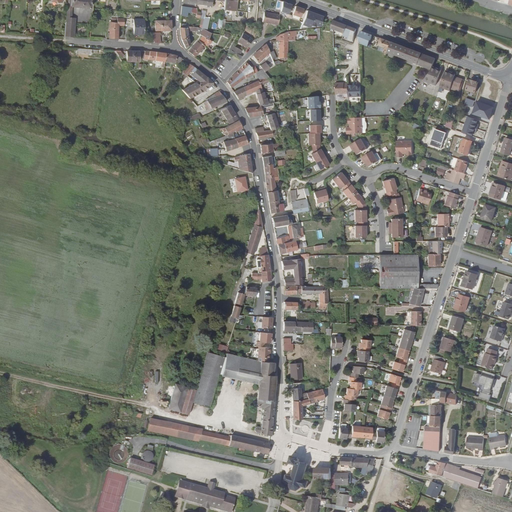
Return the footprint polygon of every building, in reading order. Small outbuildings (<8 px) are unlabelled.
[(90,0),(67,0),(67,9),(70,10),(71,6),(73,6),(89,8),(90,0)] [(237,0),(223,0),(224,1),(222,9),(235,11),(236,1),(237,1),(237,0)] [(295,6),(284,2),(281,12),(283,12),(282,16),(290,19),(292,15),(295,6)] [(182,6),(181,15),(185,15),(185,12),(191,13),(191,10),(192,8),(182,6)] [(304,9),(295,6),(292,15),(300,18),(304,9)] [(70,10),(67,9),(66,22),(75,23),(75,18),(71,17),(72,10),(70,10)] [(310,27),(315,13),(307,10),(301,28),(310,27)] [(263,22),(278,25),(280,15),(265,12),(263,22)] [(324,17),(315,13),(310,27),(320,26),(322,26),(323,24),(324,17)] [(171,30),(171,16),(168,16),(168,20),(154,20),(154,30),(171,30)] [(124,26),(124,19),(117,18),(117,21),(110,21),(109,33),(108,33),(107,36),(109,36),(109,39),(118,39),(118,26),(124,26)] [(145,34),(145,32),(144,18),(133,19),(134,34),(145,34)] [(354,36),(356,29),(334,21),(332,29),(345,34),(344,36),(349,38),(349,39),(353,41),(355,36),(354,36)] [(64,37),(73,37),(75,23),(66,22),(64,37)] [(182,39),(188,38),(187,30),(192,31),(192,28),(186,27),(186,24),(181,23),(180,26),(180,30),(181,35),(182,39)] [(208,40),(211,34),(204,30),(200,35),(203,36),(208,40)] [(300,36),(300,31),(290,31),(288,32),(280,35),(280,41),(288,41),(298,40),(298,36),(300,36)] [(359,43),(368,46),(368,39),(360,36),(362,31),(361,31),(359,36),(359,43)] [(368,46),(369,46),(373,35),(362,31),(360,36),(368,39),(368,46)] [(155,32),(155,42),(163,43),(163,36),(160,36),(160,32),(155,32)] [(248,48),(251,42),(253,39),(243,33),(238,42),(248,48)] [(199,41),(204,46),(205,45),(208,47),(211,42),(208,40),(203,36),(199,41)] [(378,49),(387,53),(391,42),(381,39),(380,43),(380,44),(379,47),(378,49)] [(189,51),(194,57),(204,46),(199,41),(189,51)] [(279,58),(288,58),(288,41),(280,41),(280,51),(279,51),(279,58)] [(432,66),(435,59),(410,50),(397,45),(391,42),(387,53),(417,64),(417,66),(431,70),(432,66)] [(263,47),(253,56),(257,62),(258,64),(266,55),(270,53),(266,44),(263,47)] [(231,51),(240,56),(242,52),(234,47),(231,51)] [(239,61),(242,58),(240,56),(231,51),(229,49),(226,53),(239,61)] [(139,50),(126,50),(126,60),(139,60),(139,58),(139,50)] [(145,51),(144,58),(155,59),(155,52),(150,51),(145,51)] [(155,51),(155,52),(155,59),(165,60),(165,53),(155,51)] [(172,54),(165,53),(165,60),(181,62),(183,59),(177,56),(172,54)] [(195,67),(186,61),(185,63),(188,65),(183,72),(187,76),(189,73),(195,67)] [(268,66),(262,70),(264,72),(274,66),(271,64),(268,66)] [(436,67),(432,66),(431,70),(430,72),(424,80),(436,84),(441,71),(435,69),(436,67)] [(202,73),(195,67),(189,73),(197,81),(195,83),(198,86),(207,77),(202,73)] [(227,82),(231,89),(242,80),(246,77),(240,69),(234,75),(227,82)] [(262,70),(261,70),(256,74),(259,79),(262,78),(262,80),(268,77),(264,72),(262,70)] [(454,76),(451,74),(444,72),(440,85),(450,89),(451,88),(454,76)] [(462,79),(454,76),(451,88),(458,90),(462,79)] [(198,86),(195,83),(184,91),(190,99),(204,91),(213,83),(207,77),(198,86)] [(247,95),(255,91),(262,87),(261,85),(271,81),(268,77),(262,80),(250,85),(249,85),(244,87),(247,95)] [(475,93),(478,83),(469,80),(466,90),(475,93)] [(348,86),(348,84),(344,84),(344,83),(335,83),(336,94),(336,100),(343,100),(345,98),(345,94),(348,94),(348,86)] [(495,89),(484,85),(480,97),(491,100),(495,89)] [(361,98),(361,87),(355,87),(353,87),(353,86),(348,86),(348,94),(348,97),(348,98),(361,98)] [(238,99),(247,95),(244,87),(234,92),(238,99)] [(445,99),(448,91),(440,88),(437,96),(445,99)] [(273,103),(279,102),(277,91),(272,92),(273,99),(267,100),(267,98),(265,98),(264,92),(256,94),(258,102),(260,106),(273,103)] [(227,101),(222,94),(216,98),(208,102),(208,101),(202,105),(206,111),(227,101)] [(318,96),(307,97),(308,109),(320,108),(319,102),(318,102),(318,96)] [(230,105),(221,109),(227,120),(228,119),(230,124),(238,120),(230,105)] [(259,115),(263,115),(260,108),(260,106),(245,109),(249,117),(259,115)] [(320,110),(310,110),(310,121),(320,121),(320,110)] [(279,128),(275,113),(262,117),(264,122),(268,121),(271,130),(273,129),(279,128)] [(362,130),(362,118),(348,119),(349,124),(350,124),(350,128),(350,130),(347,130),(347,131),(362,130)] [(242,128),(238,120),(230,124),(224,128),(227,135),(234,131),(235,132),(242,128)] [(309,125),(309,133),(320,133),(320,125),(309,125)] [(264,131),(256,133),(258,139),(274,137),(273,129),(271,130),(264,131)] [(473,137),(474,138),(476,132),(467,129),(465,134),(466,135),(473,137)] [(217,139),(217,141),(228,137),(229,140),(223,141),(225,150),(231,148),(237,147),(234,133),(234,132),(227,135),(217,139)] [(237,132),(234,133),(237,147),(248,143),(248,142),(245,135),(239,137),(238,135),(237,132)] [(474,138),(483,141),(485,136),(476,132),(474,138)] [(321,137),(321,133),(320,133),(309,133),(308,133),(308,145),(312,145),(312,150),(319,148),(319,140),(319,137),(321,137)] [(468,155),(473,137),(466,135),(465,139),(463,138),(459,153),(468,155)] [(511,140),(505,138),(502,149),(500,152),(509,155),(511,146),(511,140)] [(350,145),(352,149),(354,148),(355,151),(357,155),(367,149),(361,139),(350,145)] [(401,154),(403,154),(407,154),(407,155),(412,155),(412,141),(396,142),(397,157),(401,157),(401,154)] [(261,145),(262,153),(272,152),(270,143),(266,144),(261,145)] [(209,149),(210,156),(217,154),(216,147),(209,149)] [(319,148),(312,150),(313,153),(311,154),(315,162),(327,156),(325,152),(322,154),(322,152),(319,148)] [(366,163),(369,168),(378,162),(372,152),(361,158),(363,162),(365,161),(366,163)] [(238,160),(239,169),(243,170),(243,167),(242,161),(251,160),(249,153),(240,155),(234,157),(234,161),(238,160)] [(263,157),(264,165),(272,164),(271,156),(263,157)] [(315,162),(320,170),(329,165),(327,162),(326,160),(328,159),(327,156),(315,162)] [(465,174),(469,162),(458,159),(456,166),(454,170),(465,174)] [(511,170),(511,165),(501,162),(497,176),(509,180),(511,170)] [(264,165),(267,192),(276,190),(275,184),(275,180),(278,179),(276,167),(275,167),(275,163),(272,164),(264,165)] [(436,174),(443,176),(445,171),(451,173),(451,169),(439,166),(436,174)] [(446,181),(459,185),(461,178),(464,180),(466,174),(465,174),(454,170),(452,176),(448,174),(446,181)] [(332,179),(339,189),(342,186),(348,182),(349,181),(347,177),(345,178),(344,176),(340,172),(332,179)] [(247,189),(245,176),(235,178),(237,191),(247,189)] [(396,190),(393,178),(382,181),(387,196),(394,194),(393,191),(396,190)] [(344,189),(342,191),(347,198),(355,191),(348,182),(342,186),(344,189)] [(504,188),(492,184),(489,193),(491,194),(490,197),(500,201),(504,188)] [(321,191),(318,191),(313,193),(316,203),(328,200),(325,188),(321,189),(321,191)] [(423,191),(424,190),(420,189),(416,200),(428,204),(431,194),(427,192),(423,191)] [(267,192),(269,202),(278,200),(276,190),(267,192)] [(297,201),(299,200),(297,190),(290,190),(292,201),(297,201)] [(354,202),(358,207),(365,204),(355,191),(347,198),(352,204),(354,202)] [(456,199),(458,195),(449,192),(448,196),(447,196),(444,205),(454,208),(456,203),(457,199),(456,199)] [(390,209),(402,208),(400,198),(387,200),(388,205),(389,205),(390,209)] [(294,209),(308,207),(306,199),(299,200),(297,201),(297,202),(292,203),(294,209)] [(269,202),(271,213),(284,210),(282,200),(278,200),(269,202)] [(492,222),(496,209),(486,206),(481,219),(492,222)] [(247,246),(246,252),(252,253),(253,253),(262,224),(259,208),(254,222),(253,222),(252,223),(254,224),(253,228),(251,227),(251,229),(252,229),(251,233),(250,232),(249,234),(251,234),(248,245),(246,244),(246,246),(247,246)] [(365,222),(365,209),(358,209),(358,210),(354,210),(354,222),(358,222),(365,222)] [(450,221),(449,214),(437,214),(437,227),(445,227),(447,227),(448,224),(447,221),(450,221)] [(272,217),(274,227),(288,225),(287,215),(278,216),(272,217)] [(389,228),(402,228),(402,219),(391,219),(391,223),(391,224),(388,224),(389,228)] [(365,222),(358,222),(358,226),(355,226),(355,238),(366,238),(366,232),(366,230),(367,230),(367,226),(365,226),(365,222)] [(300,237),(299,225),(291,226),(293,238),(300,237)] [(445,227),(437,227),(434,227),(434,236),(446,237),(445,227)] [(402,237),(402,228),(389,228),(389,232),(391,232),(391,234),(391,238),(402,237)] [(479,236),(477,243),(487,246),(491,231),(480,228),(477,236),(479,236)] [(276,239),(277,245),(289,242),(288,236),(276,239)] [(277,245),(279,254),(302,248),(301,240),(289,242),(277,245)] [(440,254),(440,241),(428,241),(428,254),(439,254),(440,254)] [(246,252),(241,266),(247,268),(252,253),(246,252)] [(268,254),(258,254),(257,255),(256,259),(257,267),(259,267),(261,270),(270,269),(268,254)] [(439,258),(439,254),(428,254),(427,254),(427,265),(439,265),(439,260),(439,258)] [(424,288),(437,288),(438,284),(417,284),(417,255),(380,255),(380,287),(417,286),(417,288),(424,288)] [(280,261),(282,269),(292,268),(291,259),(280,261)] [(293,277),(300,277),(300,270),(299,259),(291,259),(292,268),(293,277)] [(476,274),(466,271),(464,278),(465,279),(462,286),(472,289),(476,274)] [(284,285),(284,294),(300,293),(300,285),(294,285),(284,285)] [(255,295),(256,287),(246,286),(244,294),(255,295)] [(418,305),(424,288),(417,288),(413,287),(408,303),(418,305)] [(240,304),(241,304),(244,294),(238,292),(235,302),(240,304)] [(327,303),(328,303),(327,293),(318,292),(319,308),(324,308),(327,309),(327,303)] [(469,297),(458,294),(457,300),(458,301),(455,309),(464,312),(469,297)] [(284,301),(283,310),(286,310),(286,309),(297,309),(297,302),(290,301),(284,301)] [(511,309),(511,304),(504,302),(499,317),(508,319),(511,309)] [(236,317),(237,314),(240,307),(234,305),(230,315),(236,317)] [(411,325),(413,325),(419,325),(420,321),(420,311),(408,311),(408,316),(411,316),(411,325)] [(271,327),(272,317),(262,316),(262,322),(261,326),(271,327)] [(463,319),(454,316),(450,328),(459,331),(463,319)] [(283,330),(294,330),(295,321),(283,320),(283,330)] [(294,330),(312,331),(313,322),(295,321),(294,330)] [(502,336),(503,334),(504,329),(494,326),(490,338),(502,342),(503,336),(502,336)] [(403,328),(401,337),(412,340),(413,337),(412,336),(413,334),(414,331),(403,328)] [(270,342),(271,332),(260,331),(258,341),(255,340),(255,345),(258,345),(262,346),(263,341),(270,342)] [(330,346),(330,347),(334,347),(334,346),(337,347),(340,347),(340,346),(341,336),(331,336),(330,346)] [(283,337),(283,348),(292,348),(292,343),(290,343),(290,337),(283,337)] [(412,340),(401,337),(398,346),(408,349),(409,345),(410,343),(411,344),(412,340)] [(451,352),(454,340),(445,337),(440,352),(447,354),(448,351),(451,352)] [(358,349),(367,350),(369,350),(370,339),(361,338),(360,343),(360,345),(359,345),(358,349)] [(216,350),(226,352),(227,346),(217,344),(216,350)] [(269,346),(262,346),(258,345),(257,357),(260,358),(267,359),(268,353),(268,351),(269,351),(269,346)] [(398,346),(395,355),(406,359),(407,356),(406,355),(407,353),(408,349),(398,346)] [(357,356),(357,360),(367,361),(367,350),(358,349),(357,349),(357,353),(358,353),(357,356)] [(493,370),(495,365),(495,363),(496,363),(498,357),(497,357),(498,352),(488,349),(486,353),(485,353),(481,366),(493,370)] [(209,350),(196,389),(194,398),(212,403),(221,374),(227,354),(209,350)] [(228,352),(227,354),(221,374),(258,382),(260,358),(257,357),(228,352)] [(395,355),(391,368),(401,371),(404,364),(405,364),(406,359),(395,355)] [(443,357),(436,355),(433,366),(443,369),(445,361),(442,360),(443,357)] [(274,361),(267,359),(260,358),(258,382),(258,387),(269,389),(274,390),(276,375),(273,374),(274,361)] [(300,362),(289,362),(290,378),(301,378),(300,362)] [(350,372),(350,376),(356,377),(358,377),(358,373),(362,373),(363,366),(352,365),(352,372),(350,372)] [(476,373),(474,377),(493,379),(495,374),(483,370),(481,374),(476,373)] [(400,375),(390,372),(387,379),(392,381),(390,386),(397,388),(399,383),(398,383),(400,375)] [(350,380),(349,387),(357,388),(360,388),(360,381),(356,381),(356,377),(350,376),(349,376),(348,380),(350,380)] [(493,379),(474,377),(473,381),(483,384),(482,388),(484,389),(482,393),(481,392),(479,397),(488,400),(490,395),(488,394),(491,387),(492,387),(494,384),(492,383),(493,379)] [(291,387),(291,399),(300,399),(300,393),(300,382),(287,382),(287,388),(291,387)] [(180,411),(188,387),(176,383),(168,407),(180,411)] [(396,391),(397,388),(390,386),(386,384),(383,394),(393,397),(394,393),(395,391),(396,391)] [(194,398),(196,389),(188,387),(180,411),(189,413),(194,398)] [(270,434),(274,390),(269,389),(258,387),(256,403),(259,406),(263,406),(261,425),(256,425),(255,426),(255,429),(256,431),(270,434)] [(345,393),(344,398),(351,399),(357,399),(357,388),(349,387),(347,387),(346,394),(345,393)] [(324,399),(322,388),(312,391),(311,391),(313,398),(314,401),(324,399)] [(446,391),(431,388),(430,392),(435,392),(435,398),(439,398),(440,398),(440,401),(445,402),(446,391)] [(300,399),(301,405),(303,404),(314,401),(313,398),(311,391),(300,393),(300,399)] [(384,405),(391,407),(393,403),(391,403),(392,400),(393,397),(383,394),(380,403),(384,405)] [(343,409),(354,410),(354,403),(350,403),(351,399),(344,398),(343,398),(343,402),(344,402),(343,409)] [(291,399),(292,409),(301,409),(301,405),(300,399),(291,399)] [(441,405),(438,404),(431,404),(430,414),(440,416),(441,405)] [(376,415),(386,418),(389,411),(390,411),(391,407),(384,405),(383,409),(379,408),(376,415)] [(292,409),(292,418),(301,418),(301,409),(292,409)] [(440,426),(440,416),(430,414),(430,425),(440,426)] [(199,439),(201,430),(202,429),(166,421),(150,418),(148,429),(184,437),(198,440),(199,439)] [(402,445),(416,448),(420,418),(415,418),(414,422),(417,422),(416,427),(417,427),(416,432),(405,430),(402,445)] [(357,435),(361,436),(362,425),(352,424),(351,429),(350,436),(354,437),(354,435),(357,435)] [(367,438),(371,438),(371,430),(372,426),(362,425),(361,436),(364,436),(367,436),(367,438)] [(424,448),(439,451),(440,426),(430,425),(427,425),(425,425),(424,448)] [(346,436),(350,436),(351,429),(346,428),(347,427),(339,426),(338,436),(346,437),(346,436)] [(375,440),(383,440),(384,429),(377,429),(376,429),(376,430),(371,430),(371,438),(375,438),(375,440)] [(228,444),(230,436),(201,430),(199,439),(227,445),(227,444),(228,444)] [(268,454),(269,443),(255,439),(231,434),(230,436),(228,444),(227,444),(227,445),(255,451),(268,454)] [(504,435),(488,437),(490,449),(494,449),(494,447),(506,445),(504,435)] [(477,450),(482,450),(483,438),(466,437),(465,447),(471,448),(475,448),(477,448),(477,450)] [(124,456),(118,444),(108,450),(113,461),(124,456)] [(291,454),(289,462),(294,464),(295,464),(291,475),(286,474),(284,480),(289,482),(288,485),(289,488),(294,490),(296,490),(297,490),(299,488),(300,485),(306,487),(308,480),(303,478),(307,462),(299,460),(299,458),(298,458),(298,456),(291,454)] [(340,456),(340,464),(348,464),(348,465),(352,465),(352,466),(353,466),(353,457),(340,456)] [(363,473),(365,475),(367,469),(368,463),(370,457),(353,457),(353,466),(364,467),(363,473)] [(152,474),(155,465),(131,458),(128,467),(152,474)] [(435,473),(445,476),(445,472),(446,465),(446,462),(438,461),(436,467),(435,473)] [(455,479),(462,482),(463,483),(466,472),(455,468),(446,465),(445,472),(445,476),(455,479)] [(331,473),(331,467),(314,466),(314,477),(331,478),(331,473)] [(348,472),(331,473),(331,478),(331,479),(335,480),(335,483),(348,482),(348,472)] [(466,472),(463,483),(470,485),(473,474),(466,472)] [(473,474),(470,485),(477,487),(480,476),(473,474)] [(163,475),(161,483),(173,486),(175,478),(163,475)] [(496,487),(494,493),(505,496),(510,480),(499,477),(497,483),(495,482),(494,486),(496,487)] [(460,489),(462,482),(455,479),(452,486),(460,489)] [(442,484),(432,480),(427,493),(437,497),(442,484)] [(187,495),(186,497),(203,502),(210,504),(233,511),(234,506),(236,500),(231,498),(230,499),(224,498),(225,495),(225,492),(215,490),(209,488),(184,481),(182,483),(180,491),(179,494),(187,495)] [(210,481),(209,488),(215,490),(217,483),(210,481)] [(325,506),(336,508),(337,505),(351,507),(353,504),(354,503),(347,502),(348,494),(338,493),(336,504),(325,503),(325,506)] [(308,495),(305,511),(316,511),(319,496),(316,496),(308,495)]
